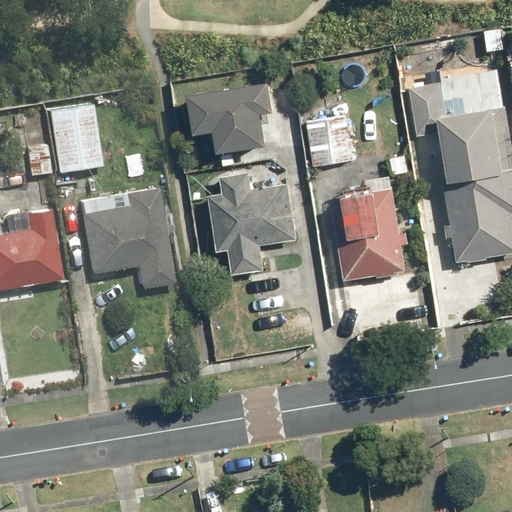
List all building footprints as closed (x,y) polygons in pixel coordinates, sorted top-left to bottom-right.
[(188,0),(193,36),(261,26),(257,0),(188,0)] [(348,12),(345,0),(270,0),(263,1),(267,26),(348,12)] [(500,29),(479,32),(482,55),(503,52),(500,29)] [(148,44),(150,60),(199,54),(197,38),(148,44)] [(431,137),(451,269),(511,253),(511,229),(510,218),(511,217),(511,165),(498,70),(408,92),(415,140),(431,137)] [(180,100),(186,139),(206,136),(209,158),(260,150),(255,118),(266,116),(262,87),(180,100)] [(93,105),(42,113),(51,175),(102,167),(93,105)] [(352,114),(303,121),(310,170),(359,163),(352,114)] [(47,173),(42,140),(20,144),(26,177),(47,173)] [(213,255),(225,253),(228,277),(260,273),(257,249),(293,243),(285,187),(249,192),(247,175),(216,179),(218,196),(204,198),(213,255)] [(84,275),(132,268),(136,291),(168,285),(161,245),(151,187),(119,193),(121,207),(74,214),(84,275)] [(369,193),(371,205),(367,205),(366,198),(334,203),(335,211),(329,212),(341,284),(403,274),(388,191),(369,193)] [(24,229),(0,233),(0,289),(57,280),(44,210),(20,214),(24,229)]
